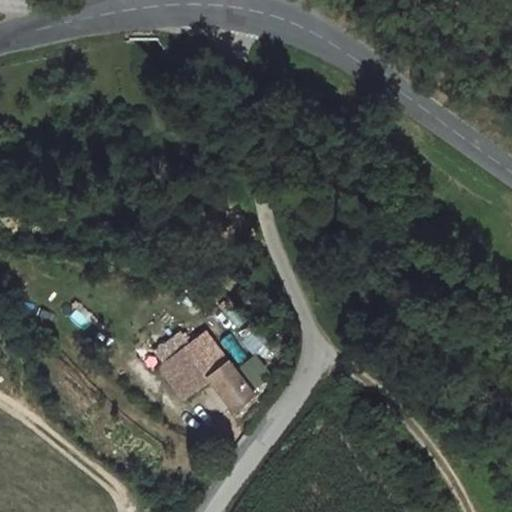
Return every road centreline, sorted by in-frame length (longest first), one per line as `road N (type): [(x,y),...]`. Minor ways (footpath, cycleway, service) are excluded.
road 1 (unclassified): [(210,511),(319,350),(252,185),(225,6)]
road 2 (secondary): [(225,6),(281,17),(331,41),(511,170)]
road 3 (secondary): [(0,42),(93,16),(225,6)]
